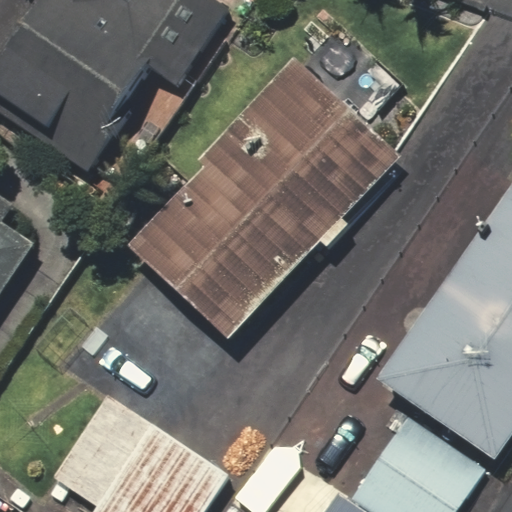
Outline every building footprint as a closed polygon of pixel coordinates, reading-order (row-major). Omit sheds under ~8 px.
[(112,0),(45,0),(0,64),(0,127),(80,185),(149,89),(166,102),(224,21),(194,0),(128,0),(123,8),(112,0)] [(116,263),(218,360),(401,168),(290,62),(184,174),(193,182),(116,263)] [(350,511),(455,511),(481,473),(488,477),(511,440),(511,198),(504,193),(368,398),(406,423),(348,510),(350,511)] [(0,302),(28,261),(6,246),(20,224),(0,210),(0,302)] [(204,511),(229,476),(107,395),(46,487),(84,511),(204,511)] [(259,473),(290,492),(332,424),(301,405),(259,473)]
